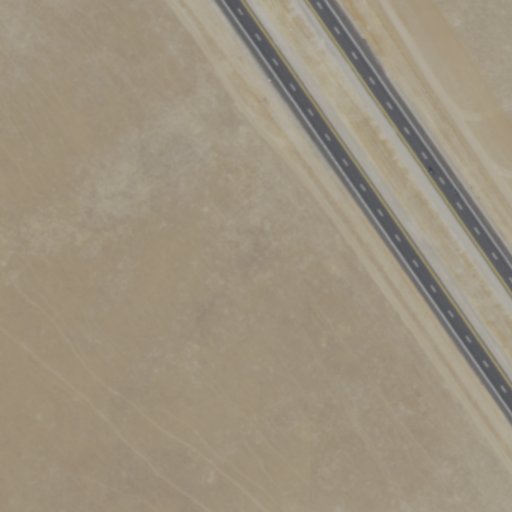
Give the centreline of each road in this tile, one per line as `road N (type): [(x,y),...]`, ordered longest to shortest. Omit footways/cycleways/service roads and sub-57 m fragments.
road 1 (residential): [(511,467),(171,0)]
road 2 (motorway): [(233,0),(511,402)]
road 3 (motorway): [(511,271),(317,0)]
road 4 (track): [(511,199),(381,0)]
